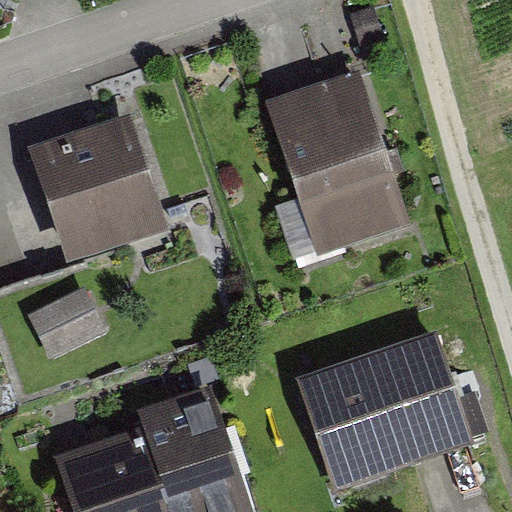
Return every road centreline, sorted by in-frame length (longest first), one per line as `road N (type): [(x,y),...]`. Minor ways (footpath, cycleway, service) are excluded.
road 1 (residential): [(410,0),(511,341)]
road 2 (residential): [(204,0),(0,68)]
